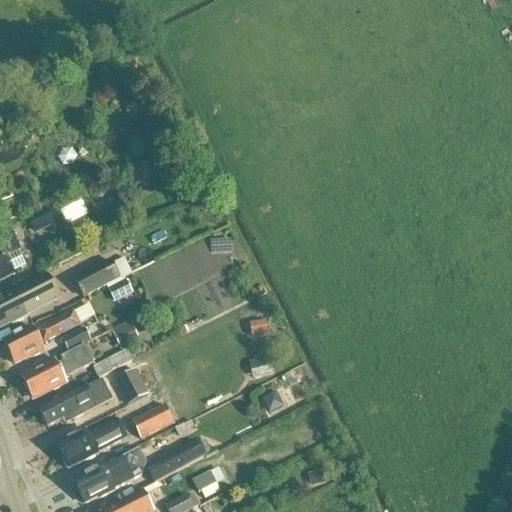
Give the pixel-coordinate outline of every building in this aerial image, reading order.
[(2,209),(10,226),(23,220),(15,203),(2,209)] [(0,230),(10,226),(2,209),(0,205),(0,230)] [(34,237),(38,235),(54,228),(48,217),(29,226),(34,237)] [(0,281),(24,270),(16,255),(20,254),(9,232),(0,236),(0,281)] [(81,303),(118,284),(108,265),(72,283),(81,303)] [(25,316),(57,300),(48,281),(15,298),(15,297),(0,304),(0,332),(10,327),(12,330),(28,322),(25,316)] [(133,297),(126,283),(108,292),(115,306),(133,297)] [(35,336),(32,332),(4,346),(15,368),(31,360),(32,362),(45,355),(41,348),(79,328),(73,317),(35,336)] [(252,340),(273,337),(272,324),(250,326),(252,340)] [(119,350),(138,340),(130,326),(112,335),(119,350)] [(89,344),(83,332),(60,343),(67,355),(89,344)] [(52,395),(65,388),(63,383),(94,367),(84,350),(60,362),(63,366),(57,369),(55,363),(35,373),(36,375),(22,382),(33,403),(51,394),(52,395)] [(98,382),(131,366),(126,355),(93,372),(98,382)] [(253,382),(274,377),(270,361),(249,366),(253,382)] [(149,397),(135,372),(115,383),(128,408),(149,397)] [(107,399),(100,385),(86,392),(39,415),(48,432),(70,420),(73,425),(97,413),(94,405),(107,399)] [(283,388),(264,400),(275,418),(294,406),(283,388)] [(159,411),(130,425),(139,444),(168,430),(159,411)] [(55,451),(67,473),(85,464),(86,466),(99,459),(97,457),(127,442),(117,424),(101,433),(101,434),(89,440),(86,435),(55,451)] [(147,471),(154,486),(204,461),(197,446),(147,471)] [(146,470),(137,454),(125,460),(102,472),(74,486),(85,508),(98,502),(99,503),(114,495),(114,494),(141,481),(144,471),(146,470)] [(217,488),(211,475),(193,484),(199,496),(217,488)] [(323,488),(320,476),(311,479),(313,490),(323,488)] [(151,511),(143,494),(131,500),(132,502),(111,511),(151,511)] [(165,511),(192,511),(186,500),(165,511)]
